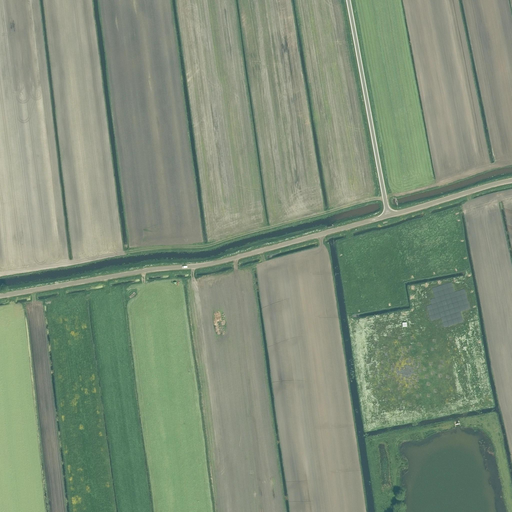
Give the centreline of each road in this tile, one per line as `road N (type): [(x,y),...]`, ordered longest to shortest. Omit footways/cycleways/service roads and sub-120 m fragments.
road 1 (unclassified): [(0,296),(208,265),(387,215)]
road 2 (tertiary): [(387,215),(347,0)]
road 3 (tertiary): [(387,215),(511,181)]
